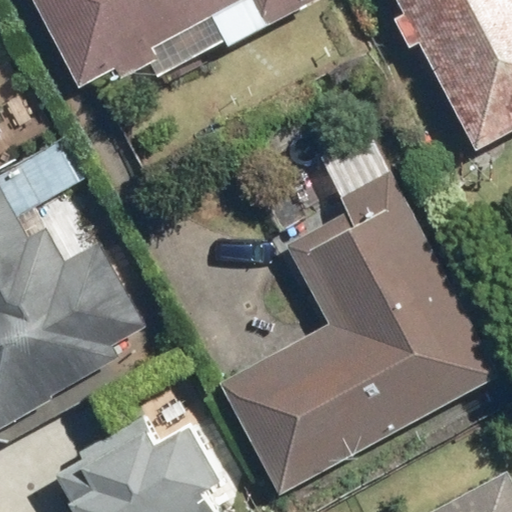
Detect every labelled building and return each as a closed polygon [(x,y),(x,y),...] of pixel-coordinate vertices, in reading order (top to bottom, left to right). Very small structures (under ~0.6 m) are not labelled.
[(41,0),(87,81),(216,9),(234,42),(310,0),(41,0)] [(511,0),(403,0),(480,145),(511,128),(511,0)] [(0,130),(11,125),(0,105),(0,130)] [(507,370),(395,165),(279,228),(329,320),(225,376),(286,489),(507,370)] [(148,321),(100,237),(67,256),(48,222),(29,233),(0,181),(0,425),(124,356),(115,340),(148,321)] [(159,439),(148,419),(59,470),(82,510),(77,511),(217,511),(204,489),(230,474),(197,417),(159,439)] [(511,511),(511,483),(505,470),(428,511),(511,511)]
